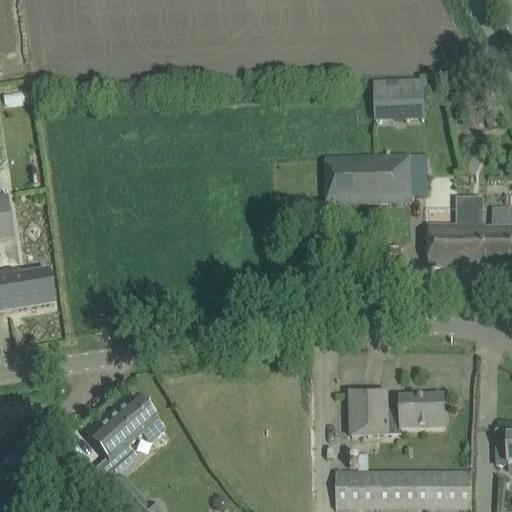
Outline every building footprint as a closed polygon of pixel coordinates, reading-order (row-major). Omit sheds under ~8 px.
[(370,125),(421,124),(420,83),(369,84),(370,125)] [(3,108),(30,104),(29,92),(1,96),(3,108)] [(326,161),(328,207),(412,204),(412,200),(411,180),(410,158),(326,161)] [(426,179),(411,180),(412,200),(427,199),(426,179)] [(0,198),(0,240),(14,238),(7,197),(0,198)] [(456,200),(457,228),(429,228),(429,271),(511,271),(511,230),(484,230),(484,228),(483,228),(483,200),(456,200)] [(0,316),(54,307),(48,271),(19,276),(17,263),(0,265),(0,316)] [(351,395),(352,440),(388,439),(388,431),(401,430),(401,433),(445,432),(444,399),(400,400),(400,404),(387,405),(386,394),(351,395)] [(137,400),(89,441),(106,461),(106,462),(109,465),(127,449),(128,449),(141,437),(150,447),(151,446),(165,434),(165,433),(157,424),(150,415),(137,400)] [(266,511),(309,511),(308,424),(265,425),(266,511)] [(509,468),(509,473),(511,475),(511,440),(509,440),(509,432),(496,433),(497,469),(509,468)] [(471,511),(472,475),(336,476),(336,511),(471,511)] [(108,495),(122,511),(150,511),(148,509),(145,511),(122,483),(108,495)]
